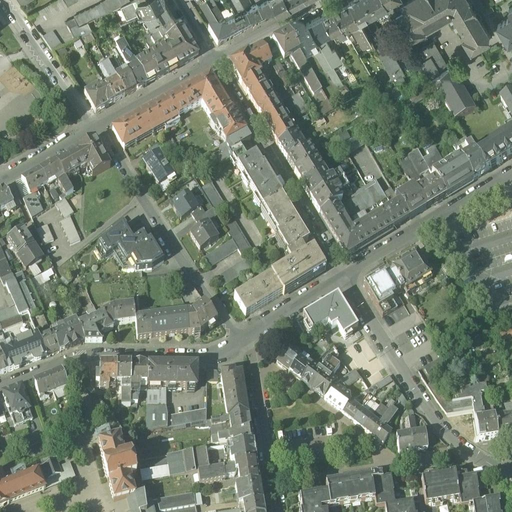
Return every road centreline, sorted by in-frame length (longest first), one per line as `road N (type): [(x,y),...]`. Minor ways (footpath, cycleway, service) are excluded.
road 1 (residential): [(340,278),(440,426),(511,480)]
road 2 (residential): [(102,126),(240,338)]
road 3 (residential): [(240,338),(212,356),(81,355),(0,385)]
road 4 (residential): [(216,64),(340,278)]
road 5 (residential): [(511,172),(340,278)]
road 6 (residential): [(396,462),(251,351)]
road 7 (residential): [(251,351),(277,511)]
road 8 (residential): [(3,0),(88,133)]
road 9 (residential): [(216,64),(333,0)]
road 10 (residential): [(102,126),(216,64)]
